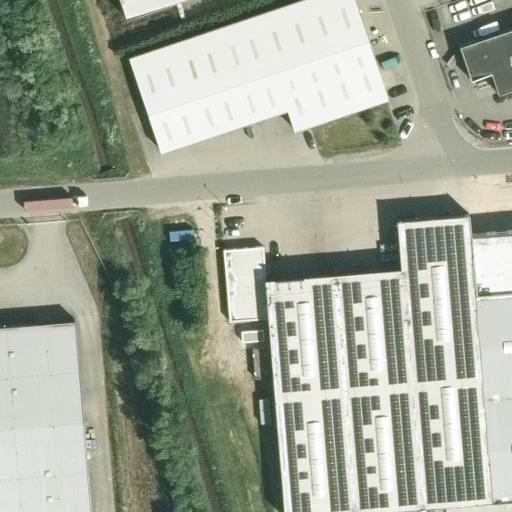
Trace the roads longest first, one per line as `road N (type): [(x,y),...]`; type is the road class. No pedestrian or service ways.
road 1 (unclassified): [(0,207),(454,170)]
road 2 (unclassified): [(454,170),(398,0)]
